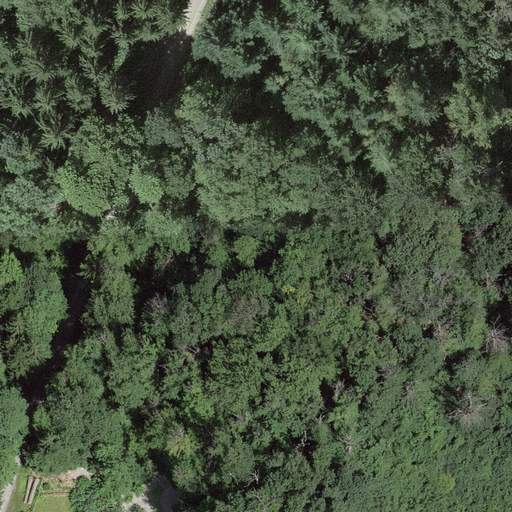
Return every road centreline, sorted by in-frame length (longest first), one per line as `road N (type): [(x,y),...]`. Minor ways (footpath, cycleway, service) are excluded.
road 1 (track): [(202,0),(3,511)]
road 2 (track): [(181,45),(135,81),(73,161),(19,265),(0,285)]
